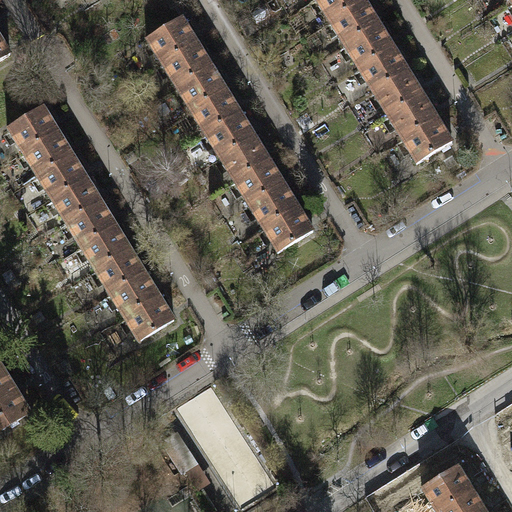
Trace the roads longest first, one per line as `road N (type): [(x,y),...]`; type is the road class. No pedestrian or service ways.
road 1 (residential): [(222,353),(6,0)]
road 2 (residential): [(204,0),(362,256)]
road 3 (residential): [(511,385),(323,511)]
road 4 (residential): [(502,170),(400,0)]
road 5 (residential): [(362,256),(222,353)]
road 6 (residential): [(222,353),(112,425),(77,434)]
road 7 (residential): [(502,170),(483,189),(362,256)]
road 8 (residential): [(0,308),(77,434)]
